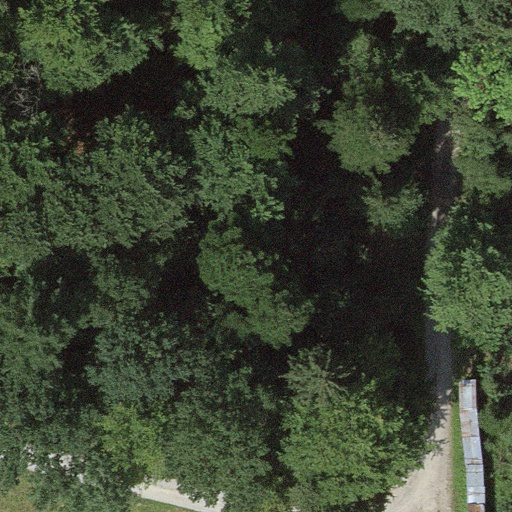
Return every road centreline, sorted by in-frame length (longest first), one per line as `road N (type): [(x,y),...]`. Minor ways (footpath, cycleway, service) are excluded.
road 1 (track): [(483,0),(456,110),(441,300),(440,511)]
road 2 (track): [(0,452),(252,511)]
